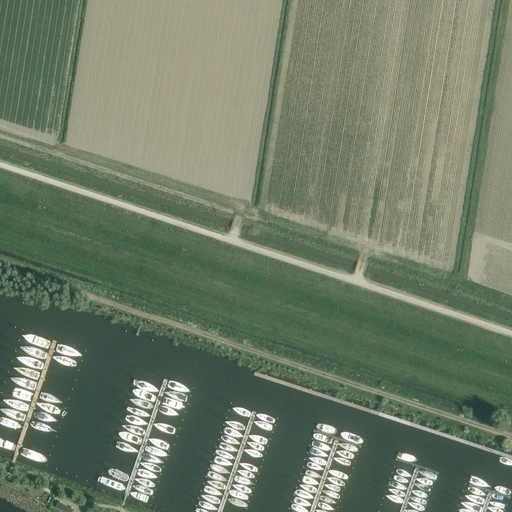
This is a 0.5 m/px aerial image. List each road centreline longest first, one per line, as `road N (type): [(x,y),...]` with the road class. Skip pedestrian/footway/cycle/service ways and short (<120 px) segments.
road 1 (track): [(511,365),(0,191)]
road 2 (unclassified): [(511,333),(0,165)]
